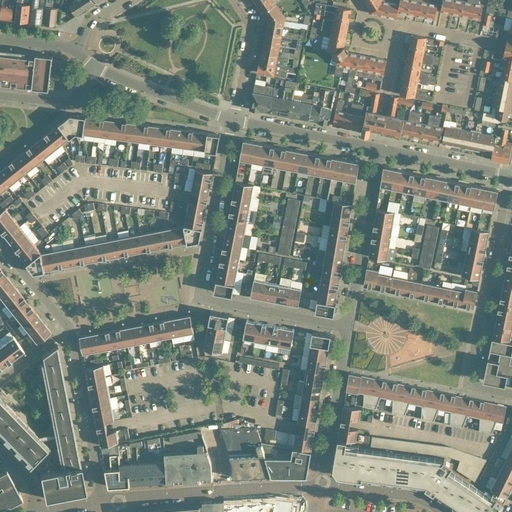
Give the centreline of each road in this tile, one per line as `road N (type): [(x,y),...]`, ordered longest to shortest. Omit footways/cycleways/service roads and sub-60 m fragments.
road 1 (residential): [(348,326),(199,298),(232,119)]
road 2 (residential): [(0,246),(71,338),(101,501)]
road 3 (residential): [(511,393),(466,383),(511,175)]
road 4 (residential): [(118,498),(321,484)]
road 5 (residential): [(348,326),(376,148)]
road 6 (unknown): [(206,250),(31,285)]
road 7 (residential): [(321,484),(348,326)]
road 8 (residential): [(232,119),(93,68)]
road 9 (residential): [(376,148),(232,119)]
road 10 (residential): [(511,175),(376,148)]
road 11 (residential): [(442,511),(415,496),(321,484)]
road 12 (residential): [(233,0),(248,38),(232,119)]
